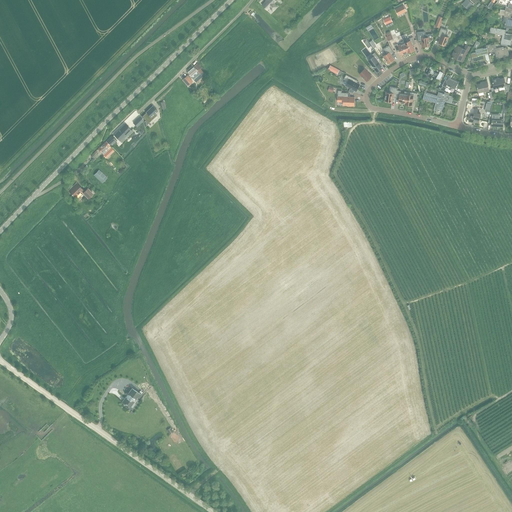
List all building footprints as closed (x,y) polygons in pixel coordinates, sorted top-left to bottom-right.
[(266,0),(266,1),(262,5),(267,10),(267,9),(269,7),(273,11),(277,6),(274,3),(276,1),(274,0),(266,0)] [(469,9),(473,3),(469,0),(464,0),(462,3),(469,9)] [(395,10),(398,15),(406,11),(403,6),(395,10)] [(504,15),(504,17),(503,22),(505,23),(504,27),(511,28),(511,17),(511,18),(511,14),(511,13),(511,8),(508,7),(506,7),(505,10),(500,9),(499,14),(504,15)] [(383,19),(386,25),(392,22),(390,16),(383,19)] [(489,33),(502,35),(501,43),(511,45),(511,40),(511,34),(505,33),(506,30),(490,27),(489,33)] [(437,37),(440,38),(438,43),(441,44),(444,46),(445,45),(448,37),(445,36),(447,30),(441,28),(437,37)] [(424,31),(417,32),(418,42),(421,41),(422,46),(424,46),(425,47),(429,47),(428,46),(429,46),(429,41),(433,40),(432,34),(428,34),(428,37),(425,37),(424,31)] [(404,35),(401,36),(403,41),(408,52),(409,52),(410,53),(413,51),(413,50),(414,50),(412,45),(416,44),(413,37),(409,38),(410,40),(407,42),(404,35)] [(402,55),(408,52),(403,41),(401,42),(402,44),(398,46),(397,44),(394,45),(397,52),(400,50),(402,55)] [(490,45),(486,46),(486,47),(488,53),(492,52),(492,54),(495,53),(496,59),(509,56),(508,49),(502,50),(501,47),(496,49),(495,44),(490,46),(490,45)] [(394,53),(389,45),(384,49),(387,54),(383,56),(388,63),(389,64),(392,62),(392,61),(394,59),(391,55),(394,53)] [(466,55),(470,47),(466,45),(464,49),(457,46),(452,57),(460,61),(463,53),(466,55)] [(488,54),(488,53),(486,47),(482,48),(483,51),(471,53),(473,62),(481,60),(482,61),(486,60),(485,55),(488,54)] [(372,54),(374,56),(368,60),(377,72),(382,67),(380,64),(382,62),(375,52),(372,54),(372,55),(372,54)] [(184,78),(183,79),(188,85),(190,83),(188,81),(192,78),(193,79),(200,74),(197,71),(193,66),(193,65),(187,70),(189,71),(187,72),(189,75),(188,76),(187,75),(184,78)] [(339,70),(330,65),(328,69),(337,74),(339,70)] [(437,76),(436,78),(439,80),(443,73),(440,71),(436,69),(430,66),(429,69),(428,68),(425,73),(430,75),(431,73),(437,76)] [(372,76),(364,69),(359,74),(367,81),(372,76)] [(345,85),(356,91),(359,84),(357,83),(358,81),(346,75),(344,79),(348,81),(345,85)] [(448,75),(443,85),(445,87),(446,85),(455,89),(458,83),(450,79),(451,77),(448,75)] [(509,92),(510,85),(505,84),(504,78),(497,80),(497,79),(492,80),(494,89),(504,86),(506,91),(509,92)] [(481,83),(477,84),(478,93),(479,93),(480,96),(484,95),(483,92),(489,90),(487,81),(481,83)] [(396,97),(397,90),(397,88),(390,87),(389,93),(386,92),(385,101),(385,102),(389,102),(389,101),(392,102),(393,97),(396,97)] [(351,105),(354,106),(355,97),(348,97),(348,93),(341,92),(341,91),(338,90),(337,101),(343,102),(343,105),(348,105),(348,106),(351,106),(351,105)] [(405,104),(407,92),(406,92),(406,94),(402,93),(402,91),(397,90),(396,97),(399,98),(399,103),(405,104)] [(407,92),(405,104),(407,104),(406,105),(410,106),(411,105),(412,105),(413,100),(416,101),(417,93),(414,93),(413,95),(409,94),(410,92),(407,92)] [(438,96),(425,93),(423,99),(436,103),(434,110),(442,112),(445,101),(451,103),(453,97),(439,93),(438,96)] [(155,113),(157,111),(153,106),(146,112),(147,114),(146,115),(145,113),(142,116),(150,125),(149,123),(157,115),(155,113)] [(478,109),(475,108),(474,115),(470,114),(469,121),(472,122),(472,121),(479,123),(481,114),(477,113),(478,109)] [(142,122),(138,118),(133,123),(137,127),(142,122)] [(503,127),(503,119),(492,118),(491,126),(503,127)] [(120,141),(123,138),(124,139),(128,135),(127,134),(131,130),(125,124),(114,135),(120,141)] [(112,136),(106,141),(109,145),(115,140),(113,138),(112,136)] [(111,148),(109,145),(106,141),(100,147),(98,149),(101,152),(104,155),(107,152),(111,148)] [(102,183),(107,177),(99,170),(94,175),(102,183)] [(83,189),(76,183),(68,190),(75,197),(83,189)] [(84,191),(89,197),(93,194),(87,188),(84,191)] [(139,398),(141,395),(141,394),(139,393),(132,388),(122,401),(125,403),(125,404),(126,404),(130,406),(137,397),(139,398)]
